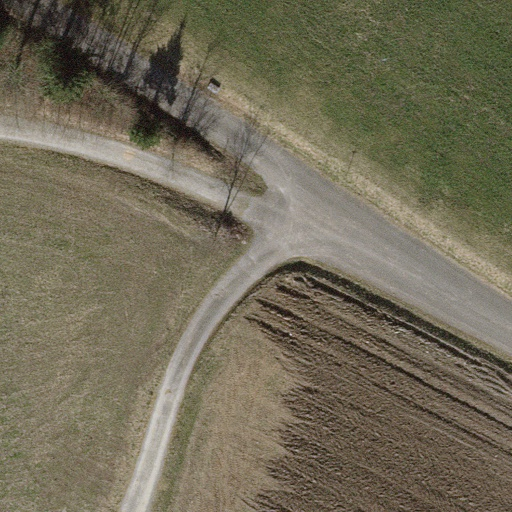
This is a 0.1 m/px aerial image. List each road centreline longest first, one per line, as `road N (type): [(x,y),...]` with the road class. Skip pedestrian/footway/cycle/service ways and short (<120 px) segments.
road 1 (track): [(0,127),(74,140),(269,208),(327,198),(243,275),(200,331),(136,511)]
road 2 (unclassified): [(27,0),(511,320)]
